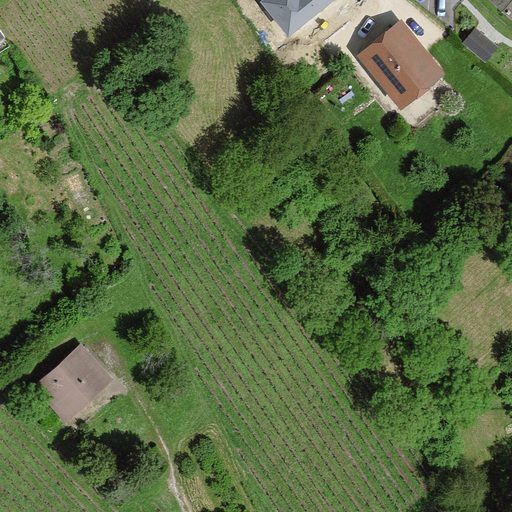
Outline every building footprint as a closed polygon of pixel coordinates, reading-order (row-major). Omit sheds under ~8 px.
[(511,0),(500,0),(511,10),(511,0)] [(439,75),(443,71),(404,23),(391,34),(439,75)] [(0,56),(1,56),(12,50),(13,49),(0,27),(0,56)] [(368,53),(403,97),(422,82),(425,86),(439,75),(391,34),(368,53)] [(406,101),(425,86),(422,82),(403,97),(406,101)] [(68,422),(70,424),(112,396),(90,363),(48,392),(68,422)]
